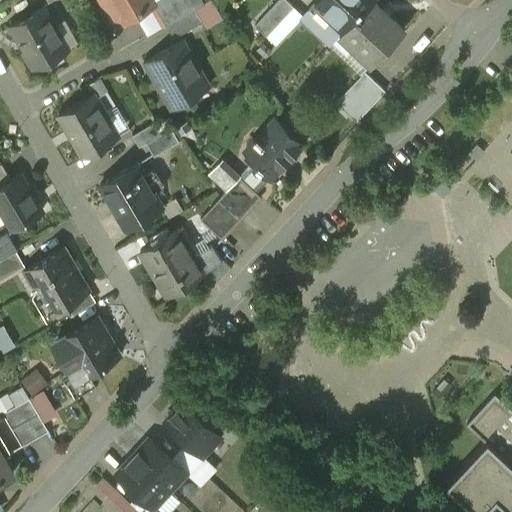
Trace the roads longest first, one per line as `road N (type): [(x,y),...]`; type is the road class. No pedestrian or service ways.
road 1 (residential): [(500,0),(169,358)]
road 2 (residential): [(169,358),(22,108)]
road 3 (residential): [(169,358),(23,511)]
